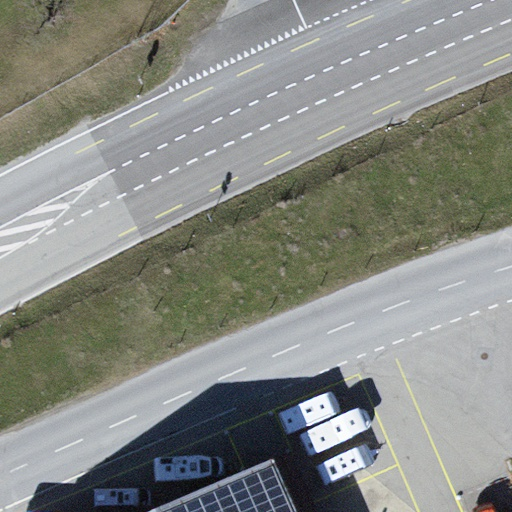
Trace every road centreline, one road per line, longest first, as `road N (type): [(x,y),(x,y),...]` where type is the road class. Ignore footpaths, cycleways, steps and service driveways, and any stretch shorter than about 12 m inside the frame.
road 1 (primary): [(511,4),(324,78),(0,238)]
road 2 (residential): [(0,482),(454,291)]
